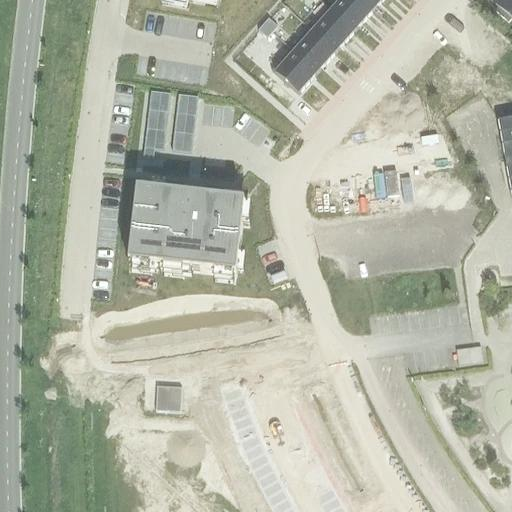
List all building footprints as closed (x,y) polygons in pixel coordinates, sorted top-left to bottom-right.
[(359,0),(336,0),(328,10),(355,34),(374,13),(359,0)] [(359,0),(374,13),(385,0),(359,0)] [(499,10),(496,13),(508,23),(511,21),(511,0),(500,0),(495,6),(499,10)] [(328,10),(309,31),(336,55),(355,34),(328,10)] [(268,21),(263,26),(272,34),(277,29),(268,21)] [(263,26),(258,33),(267,40),(272,34),(263,26)] [(309,31),(290,52),(317,76),(336,55),(309,31)] [(290,52),(271,73),(298,97),(317,76),(290,52)] [(151,94),(150,103),(159,105),(160,95),(151,94)] [(160,95),(159,105),(169,106),(170,96),(160,95)] [(178,97),(177,106),(187,108),(188,98),(178,97)] [(188,98),(187,108),(197,109),(198,99),(188,98)] [(150,103),(148,113),(158,114),(159,105),(150,103)] [(159,105),(158,114),(168,115),(169,106),(159,105)] [(177,106),(176,116),(186,117),(187,108),(177,106)] [(187,108),(186,117),(195,118),(197,109),(187,108)] [(148,113),(147,122),(157,123),(158,114),(148,113)] [(158,114),(157,123),(167,124),(168,115),(158,114)] [(176,116),(175,125),(185,126),(186,117),(176,116)] [(186,117),(185,126),(194,127),(195,118),(186,117)] [(511,120),(501,123),(511,191),(511,120)] [(147,122),(146,131),(156,133),(157,123),(147,122)] [(157,123),(156,133),(166,134),(167,124),(157,123)] [(175,125),(174,134),(184,135),(185,126),(175,125)] [(185,126),(184,135),(193,136),(194,127),(185,126)] [(146,131),(145,141),(155,142),(156,133),(146,131)] [(156,133),(155,142),(165,143),(166,134),(156,133)] [(174,134),(173,144),(183,145),(184,135),(174,134)] [(184,135),(183,145),(192,146),(193,136),(184,135)] [(145,141),(144,150),(154,151),(155,142),(145,141)] [(155,142),(154,151),(164,153),(165,143),(155,142)] [(173,144),(172,154),(181,155),(183,145),(173,144)] [(407,190),(409,174),(401,174),(405,146),(381,144),(380,150),(364,148),(360,184),(407,190)] [(183,145),(181,155),(191,156),(192,146),(183,145)] [(144,150),(143,160),(153,161),(154,151),(144,150)] [(137,193),(129,267),(236,279),(245,205),(137,193)] [(480,349),(456,352),(458,368),(483,365),(480,349)] [(181,390),(156,389),(155,414),(180,415),(181,390)]
